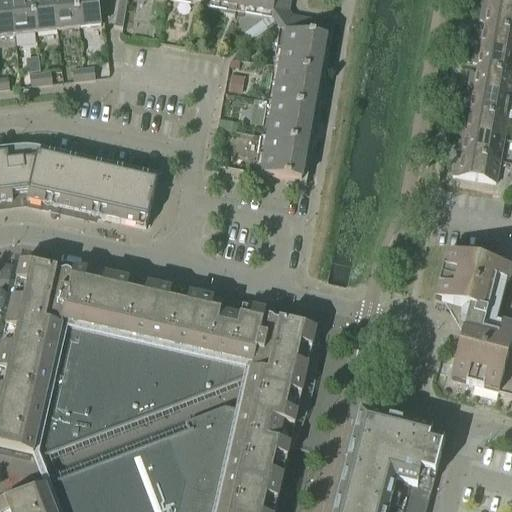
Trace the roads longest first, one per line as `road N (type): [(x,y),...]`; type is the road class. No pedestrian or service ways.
road 1 (residential): [(297,298),(34,236),(0,237)]
road 2 (residential): [(511,437),(417,410),(410,396),(418,333),(368,314)]
